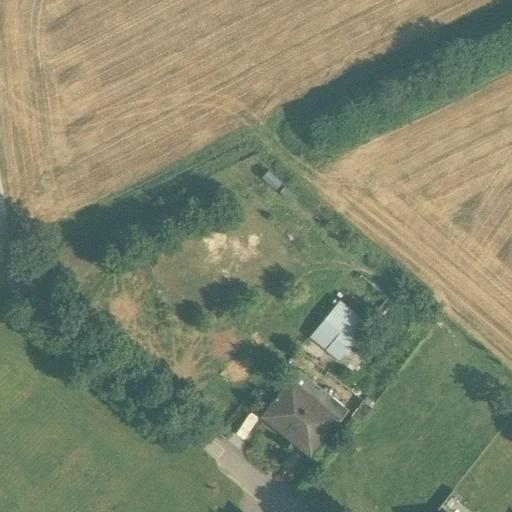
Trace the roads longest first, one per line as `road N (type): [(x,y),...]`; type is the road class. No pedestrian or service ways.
road 1 (track): [(0,258),(511,20)]
road 2 (track): [(182,425),(33,304),(0,265)]
road 3 (residential): [(285,511),(182,425)]
